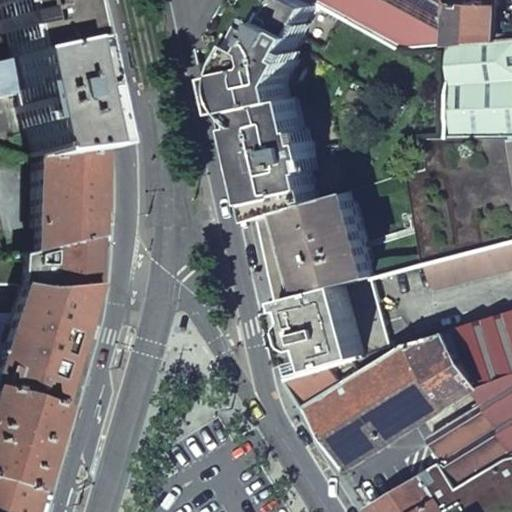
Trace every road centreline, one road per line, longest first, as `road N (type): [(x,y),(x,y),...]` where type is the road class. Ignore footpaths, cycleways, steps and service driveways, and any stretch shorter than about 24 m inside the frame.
road 1 (secondary): [(271,415),(192,51)]
road 2 (secondary): [(97,0),(130,168),(118,313)]
road 3 (secondary): [(118,313),(61,511)]
road 4 (residential): [(219,344),(201,311),(180,296),(144,293),(118,313)]
